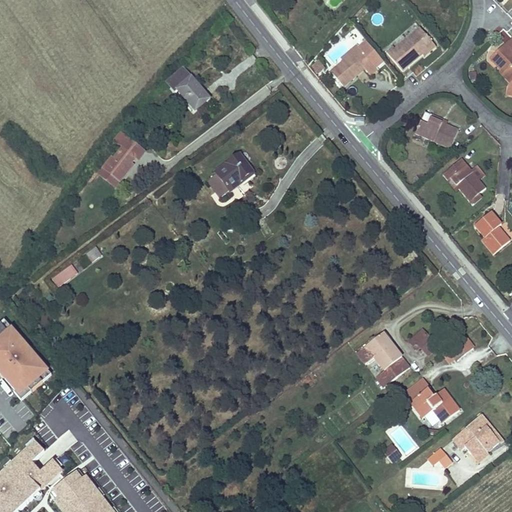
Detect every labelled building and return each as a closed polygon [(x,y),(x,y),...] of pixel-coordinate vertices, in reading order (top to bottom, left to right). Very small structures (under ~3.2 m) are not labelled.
[(357,28),(347,33),(351,41),(354,47),(364,42),(357,28)] [(423,55),(435,46),(421,29),(396,50),(394,47),(387,53),(403,72),(423,55)] [(511,50),(506,45),(491,59),(511,81),(511,83),(509,86),(511,88),(511,50)] [(362,51),(358,46),(342,59),(344,61),(352,54),(355,57),(362,51)] [(425,58),(437,48),(435,46),(423,55),(425,58)] [(378,71),(362,51),(355,57),(352,54),(344,61),(331,72),(343,87),(357,76),(355,74),(363,68),(364,69),(371,77),(378,71)] [(324,70),(318,62),(313,67),(319,74),(324,70)] [(183,69),(167,82),(176,93),(178,91),(196,111),(209,99),(183,69)] [(430,120),(432,117),(424,114),(415,135),(451,149),(458,131),(446,126),(430,120)] [(447,123),(432,117),(430,120),(446,126),(447,123)] [(145,153),(121,134),(115,141),(124,148),(114,160),(112,159),(104,169),(120,182),(129,172),(126,170),(131,164),(136,158),(139,161),(145,153)] [(254,174),(241,157),(217,174),(218,175),(208,183),(219,198),(229,191),(231,194),(239,188),(238,186),(253,175),(254,174)] [(443,175),(448,182),(451,180),(459,190),(470,203),(479,195),(486,189),(479,181),(485,176),(477,166),(471,171),(462,160),(443,175)] [(104,169),(99,175),(115,188),(120,182),(104,169)] [(459,190),(451,180),(448,182),(456,192),(459,190)] [(482,199),(479,195),(470,203),(472,206),(482,199)] [(502,226),(491,213),(475,227),(485,239),(482,242),(494,256),(510,242),(499,228),(502,226)] [(102,256),(96,248),(86,255),(92,263),(102,256)] [(78,274),(72,265),(52,280),(58,288),(78,274)] [(3,319),(0,321),(0,364),(19,388),(28,380),(38,372),(47,365),(11,320),(7,323),(3,319)] [(423,331),(410,343),(418,352),(421,349),(428,357),(436,349),(426,338),(428,336),(423,331)] [(371,344),(361,352),(357,355),(366,365),(375,358),(385,372),(376,379),(384,389),(410,369),(383,334),(371,344)] [(474,349),(464,337),(448,349),(458,362),(474,349)] [(359,349),(361,352),(371,344),(369,342),(359,349)] [(41,376),(50,369),(47,365),(38,372),(41,376)] [(19,388),(21,391),(31,383),(28,380),(19,388)] [(439,400),(436,396),(430,388),(430,389),(424,380),(405,394),(411,403),(410,403),(423,419),(433,411),(443,424),(460,411),(446,394),(439,400)] [(446,394),(444,391),(436,396),(439,400),(446,394)] [(500,444),(503,441),(484,418),(481,421),(500,444)] [(465,449),(471,455),(473,453),(479,461),(500,444),(481,421),(467,432),(466,430),(453,440),(462,452),(465,449)] [(120,450),(125,447),(116,435),(111,438),(120,450)] [(399,457),(391,447),(384,453),(391,463),(399,457)] [(441,450),(434,456),(439,463),(445,470),(452,463),(441,450)] [(479,461),(473,453),(471,455),(477,463),(479,461)] [(439,463),(434,456),(428,461),(433,468),(439,463)] [(20,511),(38,496),(13,468),(0,479),(0,511),(20,511)] [(109,511),(79,472),(50,497),(61,511),(109,511)] [(145,473),(139,477),(148,489),(154,484),(145,473)]
